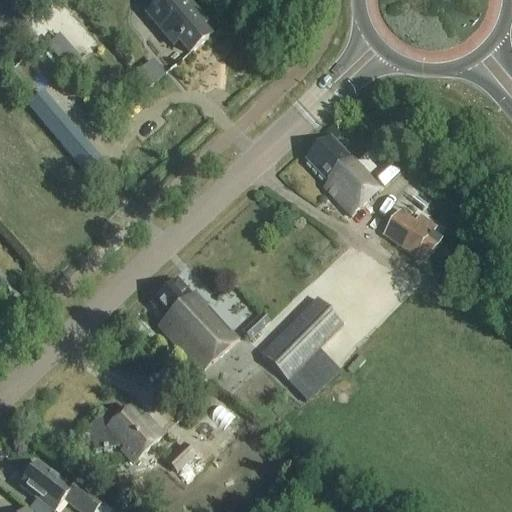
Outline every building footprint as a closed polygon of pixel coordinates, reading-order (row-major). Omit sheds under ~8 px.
[(173,48),(179,44),(190,56),(208,41),(197,28),(203,23),(183,0),(166,0),(147,17),(173,48)] [(158,59),(144,67),(154,83),(167,74),(158,59)] [(41,124),(90,180),(105,167),(57,111),(41,124)] [(325,191),(353,220),(380,193),(331,142),(307,165),(329,187),(325,191)] [(383,240),(416,262),(433,236),(401,214),(383,240)] [(165,323),(158,330),(200,375),(236,342),(193,297),(191,299),(176,283),(150,307),(165,323)] [(318,354),(342,330),(316,303),(260,359),(287,385),(307,406),(338,375),(318,354)] [(241,335),(250,344),(270,325),(261,316),(241,335)] [(104,421),(102,421),(100,422),(97,423),(95,424),(93,426),(91,427),(90,429),(88,431),(87,434),(86,436),(86,439),(86,441),(86,444),(86,446),(87,449),(88,451),(90,453),(91,455),(119,451),(119,450),(122,447),(125,451),(121,454),(134,467),(163,439),(153,429),(148,434),(128,413),(117,423),(114,422),(112,421),(109,421),(107,421),(104,421)] [(166,465),(176,475),(194,458),(184,448),(166,465)] [(103,503),(77,483),(71,492),(36,465),(18,489),(37,503),(48,511),(55,511),(63,503),(75,511),(96,511),(103,504),(103,503)]
